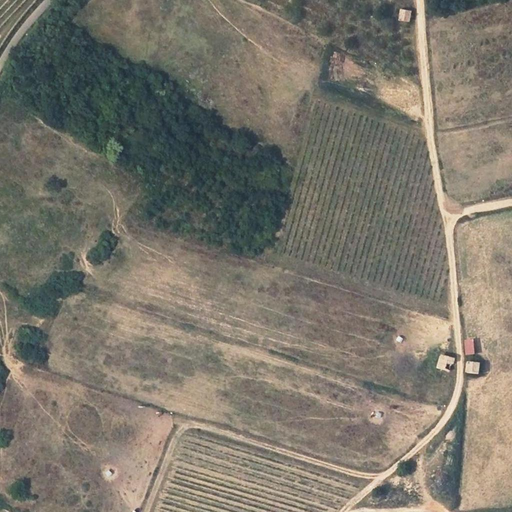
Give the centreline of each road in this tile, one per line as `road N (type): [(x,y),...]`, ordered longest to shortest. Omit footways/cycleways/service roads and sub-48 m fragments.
road 1 (track): [(340,511),(431,435),(455,401),(460,360),(445,217),(511,200)]
road 2 (track): [(145,511),(177,429),(197,416),(366,474),(386,473)]
road 3 (track): [(445,217),(418,0)]
